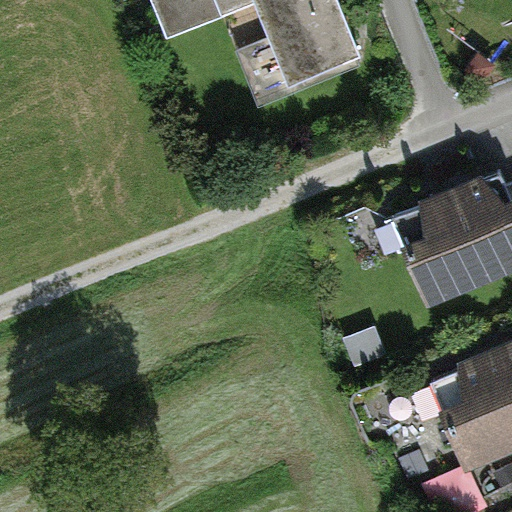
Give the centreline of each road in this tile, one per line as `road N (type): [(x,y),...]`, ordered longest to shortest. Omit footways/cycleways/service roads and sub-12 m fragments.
road 1 (track): [(0,313),(449,130)]
road 2 (residential): [(511,104),(449,130),(395,0)]
